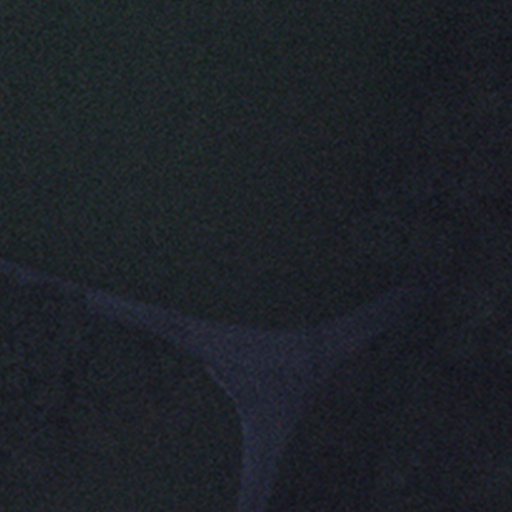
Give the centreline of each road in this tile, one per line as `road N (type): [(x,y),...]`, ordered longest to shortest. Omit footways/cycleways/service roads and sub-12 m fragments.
road 1 (track): [(246,511),(273,380),(225,342),(0,276)]
road 2 (track): [(273,380),(367,321),(511,191)]
